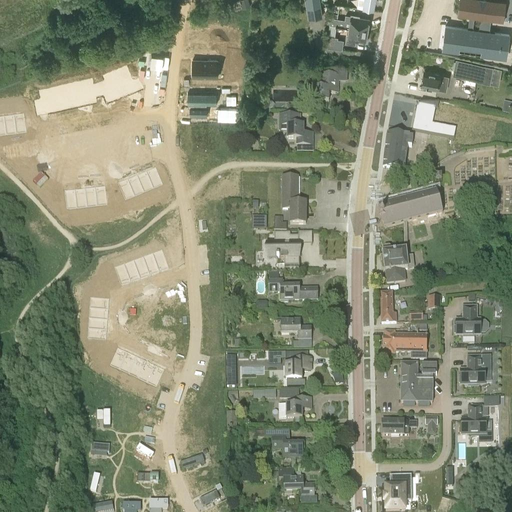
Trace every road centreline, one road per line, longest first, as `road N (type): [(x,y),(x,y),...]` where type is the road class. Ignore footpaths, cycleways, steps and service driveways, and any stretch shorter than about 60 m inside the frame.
road 1 (tertiary): [(357,467),(360,196),(396,0)]
road 2 (residential): [(186,374),(111,339),(114,293),(191,265)]
road 3 (residential): [(357,467),(424,468),(442,460),(446,356)]
road 4 (residential): [(190,511),(167,442),(186,374)]
road 5 (residential): [(166,136),(184,0)]
road 6 (residential): [(191,265),(166,136)]
road 7 (residential): [(42,162),(166,136)]
